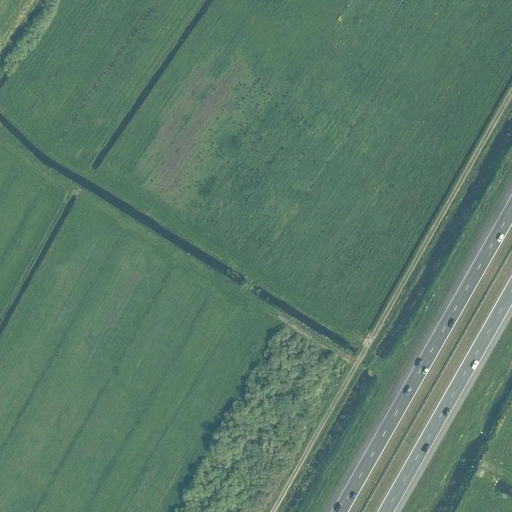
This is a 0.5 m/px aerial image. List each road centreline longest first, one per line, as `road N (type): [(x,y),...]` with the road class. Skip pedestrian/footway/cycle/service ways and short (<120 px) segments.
road 1 (unclassified): [(265,511),(511,75)]
road 2 (motorway): [(511,206),(338,511)]
road 3 (motorway): [(385,511),(511,289)]
